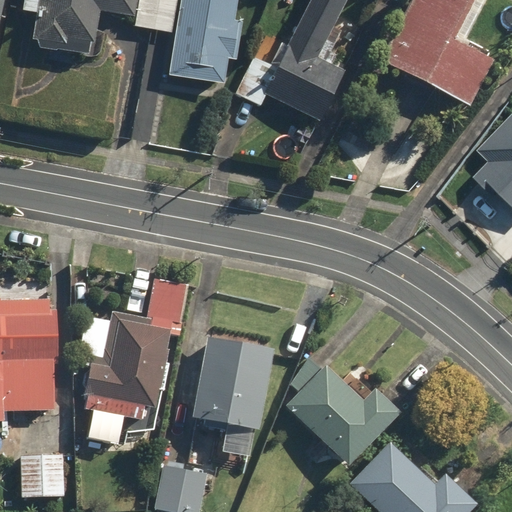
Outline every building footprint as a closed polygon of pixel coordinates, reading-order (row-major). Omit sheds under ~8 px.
[(26,18),(20,55),(86,65),(92,28),(124,33),(128,0),(14,0),(12,16),(26,18)] [(171,0),(159,79),(214,88),(227,0),(171,0)] [(302,0),(260,97),(291,110),(294,103),(318,113),(330,87),(305,76),(338,0),(302,0)] [(479,65),(448,49),(473,0),(404,0),(371,63),(456,108),(479,65)] [(457,179),(500,219),(511,206),(511,100),(465,150),(476,160),(457,179)] [(0,297),(0,425),(44,426),(44,297),(0,297)] [(110,317),(96,393),(151,403),(166,328),(110,317)] [(200,337),(183,417),(248,430),(265,351),(200,337)] [(363,389),(351,400),(321,369),(318,372),(307,360),(284,383),(293,393),(277,408),(337,469),(391,417),(363,389)] [(433,432),(415,451),(447,481),(465,462),(433,432)] [(340,485),(364,511),(467,511),(435,476),(422,488),(383,446),(340,485)] [(59,457),(15,457),(14,500),(58,501),(59,457)] [(193,511),(200,473),(157,466),(149,511),(193,511)]
